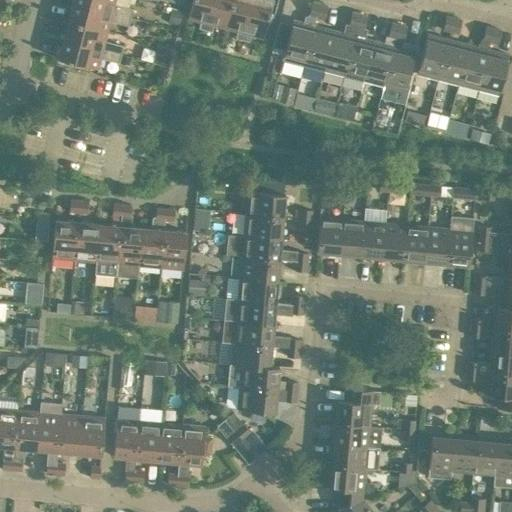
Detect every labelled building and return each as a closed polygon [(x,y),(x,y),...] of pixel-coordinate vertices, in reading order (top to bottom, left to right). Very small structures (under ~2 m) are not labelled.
[(73,0),(73,2),(130,17),(133,8),(114,3),(115,0),(73,0)] [(205,30),(212,0),(192,0),(187,18),(200,21),(198,28),(205,30)] [(214,24),(225,27),(232,0),(212,0),(205,30),(212,32),(214,24)] [(235,38),(242,39),(252,0),(232,0),(225,27),(237,30),(235,38)] [(252,0),(242,39),(249,41),(251,34),(263,37),(272,0),(252,0)] [(304,22),(293,19),(282,58),(303,64),(314,24),(316,17),(319,3),(312,1),(308,15),(305,16),(304,22)] [(73,2),(68,21),(107,31),(110,21),(128,26),(130,17),(73,2)] [(327,5),(319,3),(316,17),(323,19),(327,5)] [(343,32),(333,29),(323,69),(343,74),(358,13),(351,11),(348,25),(345,24),(343,32)] [(363,79),(373,40),(363,37),(365,29),(363,29),(366,15),(358,13),(343,74),(363,79)] [(442,29),(450,31),(453,17),(446,15),(442,29)] [(461,19),(453,17),(450,31),(458,33),(461,19)] [(104,41),(107,31),(68,21),(63,39),(121,54),(123,46),(104,41)] [(388,35),(395,37),(398,24),(391,22),(388,35)] [(333,29),(314,24),(303,64),(323,69),(333,29)] [(406,26),(398,24),(395,37),(403,39),(406,26)] [(487,49),(489,41),(492,27),(486,25),(482,38),(481,38),(479,46),(468,44),(457,83),(477,88),(487,49)] [(501,29),(492,27),(489,41),(497,43),(501,29)] [(416,72),(438,78),(448,38),(427,33),(416,72)] [(438,78),(457,83),(468,44),(448,38),(438,78)] [(120,55),(121,54),(63,39),(58,58),(97,69),(100,58),(128,65),(130,57),(120,55)] [(363,79),(383,84),(393,45),(373,40),(363,79)] [(414,50),(393,45),(383,84),(404,90),(414,50)] [(509,54),(487,49),(477,88),(498,94),(509,54)] [(168,67),(171,55),(154,50),(151,63),(168,67)] [(277,101),(291,105),(295,92),(296,89),(281,84),(277,101)] [(305,95),(295,92),(291,105),(301,108),(305,95)] [(315,97),(312,111),(332,116),(336,103),(315,97)] [(472,126),(469,136),(487,140),(489,130),(472,126)] [(344,187),(345,177),(337,176),(336,186),(344,187)] [(345,177),(344,187),(353,188),(354,178),(345,177)] [(388,191),(388,181),(380,180),(379,190),(388,191)] [(285,194),(282,194),(283,183),(255,181),(254,192),(247,191),(245,213),(283,217),(285,194)] [(388,181),(388,191),(397,192),(398,182),(388,181)] [(422,194),(431,195),(431,185),(409,183),(408,193),(422,194)] [(431,185),(431,195),(440,196),(440,186),(431,185)] [(475,199),(476,189),(452,187),(451,201),(460,201),(460,197),(475,199)] [(493,200),(494,191),(484,190),(483,199),(493,200)] [(69,211),(78,212),(79,201),(70,200),(69,211)] [(88,202),(79,201),(78,212),(87,213),(88,202)] [(111,225),(98,224),(94,261),(93,274),(115,276),(121,205),(113,204),(111,225)] [(137,265),(138,265),(141,227),(129,226),(131,206),(121,205),(115,276),(136,278),(137,265)] [(150,228),(141,227),(138,265),(159,267),(162,229),(163,220),(164,209),(156,208),(155,216),(153,215),(151,217),(150,228)] [(174,210),(164,209),(163,220),(173,221),(174,210)] [(300,210),(300,218),(311,219),(311,210),(300,210)] [(245,213),(243,235),(281,238),(283,217),(245,213)] [(450,228),(447,265),(469,267),(473,218),(450,216),(449,228),(450,228)] [(339,255),(342,219),(320,217),(317,253),(339,255)] [(37,218),(36,226),(48,227),(48,219),(37,218)] [(310,228),(311,219),(300,218),(299,227),(310,228)] [(339,255),(361,257),(363,220),(342,219),(339,255)] [(73,259),(77,222),(55,220),(52,258),(73,259)] [(361,257),(382,259),(385,222),(363,220),(361,257)] [(73,259),(94,261),(98,224),(77,222),(73,259)] [(382,259),(404,261),(407,224),(385,222),(382,259)] [(404,261),(425,263),(428,226),(407,224),(404,261)] [(449,228),(428,226),(425,263),(447,265),(450,228),(449,228)] [(481,226),(480,233),(479,242),(489,243),(490,227),(481,226)] [(162,229),(159,267),(182,269),(186,231),(162,229)] [(511,230),(511,235),(500,234),(499,243),(511,244),(511,230)] [(296,261),(296,262),(307,263),(308,253),(298,252),(298,251),(280,249),(281,238),(243,235),(242,256),(279,260),(296,261)] [(488,251),(489,243),(479,242),(479,250),(488,251)] [(509,266),(511,266),(511,244),(499,243),(498,253),(510,254),(509,266)] [(242,256),(240,278),(277,281),(279,260),(242,256)] [(306,271),(307,263),(296,262),(295,270),(306,271)] [(485,276),(485,277),(476,276),(475,285),(511,287),(511,266),(509,266),(508,278),(485,276)] [(240,278),(238,299),(275,303),(277,281),(240,278)] [(188,279),(187,294),(204,295),(206,280),(188,279)] [(506,297),(505,308),(511,309),(511,287),(475,285),(475,293),(484,294),(484,295),(506,297)] [(113,295),(111,316),(131,318),(133,297),(113,295)] [(293,295),(292,304),(292,305),(303,306),(304,296),(293,295)] [(292,304),(275,303),(238,299),(225,298),(223,320),(273,324),(274,313),(292,315),(292,313),(302,314),(303,306),(292,305),(292,304)] [(57,309),(82,310),(83,302),(57,300),(57,309)] [(133,316),(156,317),(156,305),(134,304),(133,316)] [(511,309),(505,308),(495,307),(493,329),(511,331),(511,309)] [(472,319),(472,328),(481,328),(482,320),(472,319)] [(290,337),(272,336),(273,324),(223,320),(221,342),(234,343),(234,342),(271,346),(288,348),(288,347),(299,349),(300,339),(290,338),(290,337)] [(480,337),(481,328),(472,328),(471,336),(480,337)] [(511,331),(493,329),(491,351),(511,352),(511,331)] [(234,343),(232,363),(241,364),(270,367),(270,366),(271,346),(234,342),(234,343)] [(298,358),(299,349),(288,347),(288,348),(287,357),(298,358)] [(63,366),(64,353),(44,351),(43,365),(63,366)] [(511,352),(491,351),(490,361),(475,360),(475,362),(468,362),(467,370),(477,371),(489,373),(489,372),(511,374),(511,352)] [(227,384),(239,385),(276,389),(276,388),(278,367),(270,366),(270,367),(241,364),(232,363),(232,364),(229,363),(227,384)] [(476,381),(477,371),(467,370),(466,380),(476,381)] [(487,395),(498,396),(496,407),(511,409),(511,374),(489,372),(489,373),(487,395)] [(285,381),(285,389),(296,390),(296,382),(285,381)] [(274,412),(275,399),(295,401),(296,390),(285,389),(276,389),(239,385),(237,409),(274,412)] [(333,421),(369,425),(371,404),(379,405),(380,392),(347,389),(346,401),(335,400),(333,421)] [(46,473),(54,474),(55,463),(56,463),(57,451),(56,451),(60,413),(61,403),(40,401),(39,411),(35,449),(47,450),(46,462),(47,462),(46,473)] [(0,445),(4,446),(1,469),(12,470),(17,409),(0,407),(0,445)] [(140,408),(138,421),(135,458),(156,460),(160,423),(159,423),(161,410),(140,408)] [(23,460),(24,448),(35,449),(39,411),(17,409),(12,470),(21,471),(22,460),(23,460)] [(249,433),(232,412),(226,417),(243,438),(249,433)] [(60,413),(56,451),(57,451),(78,453),(82,415),(60,413)] [(82,415),(78,453),(100,455),(104,417),(82,415)] [(226,417),(216,425),(232,446),(243,438),(226,417)] [(404,428),(413,429),(415,419),(405,418),(404,428)] [(135,458),(138,421),(116,419),(112,456),(126,457),(125,469),(124,480),(133,481),(134,470),(135,458)] [(333,421),(331,443),(378,447),(380,426),(369,425),(333,421)] [(182,425),(160,423),(156,460),(178,462),(182,425)] [(204,427),(182,425),(178,462),(177,474),(176,485),(187,486),(189,473),(188,472),(188,463),(201,464),(202,453),(210,454),(212,437),(203,436),(204,427)] [(413,429),(404,428),(403,435),(413,436),(413,429)] [(431,442),(428,469),(427,477),(450,479),(451,471),(450,471),(453,434),(423,432),(422,441),(431,442)] [(476,436),(453,434),(450,471),(451,471),(473,473),(476,436)] [(473,473),(494,474),(497,438),(476,436),(473,473)] [(511,487),(511,439),(497,438),(494,474),(493,486),(511,487)] [(329,465),(365,468),(377,469),(378,447),(331,443),(329,465)] [(64,475),(65,464),(56,463),(55,463),(54,474),(64,475)] [(409,472),(410,464),(400,463),(400,471),(409,472)] [(364,482),(365,468),(329,465),(327,488),(336,488),(335,507),(363,499),(363,498),(371,495),(372,482),(364,482)] [(90,477),(99,478),(100,467),(91,466),(90,477)] [(134,470),(133,481),(142,482),(143,471),(134,470)] [(177,474),(168,473),(167,484),(176,485),(177,474)] [(470,497),(470,502),(468,511),(482,511),(484,498),(470,497)] [(373,511),(363,499),(335,507),(335,508),(337,511),(373,511)] [(460,511),(466,511),(468,511),(470,502),(461,501),(460,511)] [(421,508),(424,511),(428,511),(433,508),(428,502),(421,508)]
